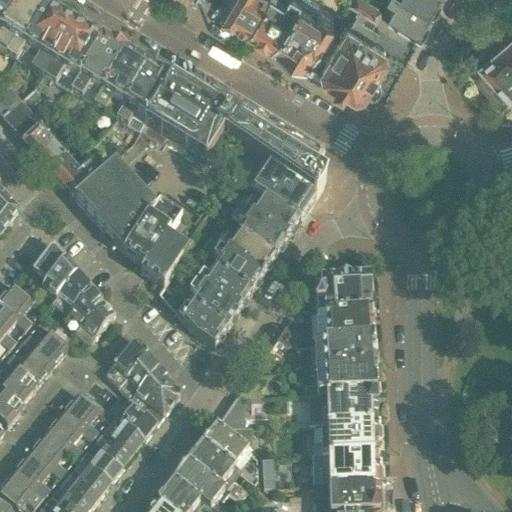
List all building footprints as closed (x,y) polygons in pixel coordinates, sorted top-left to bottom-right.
[(23,0),(0,38),(0,54),(17,65),(47,14),(40,9),(41,7),(40,2),(37,0),(23,0)] [(0,0),(0,38),(23,0),(0,0)] [(224,0),(220,7),(246,24),(260,0),(224,0)] [(260,0),(246,24),(271,39),(294,0),(260,0)] [(294,0),(271,39),(305,60),(332,15),(318,7),(321,1),(318,0),(294,0)] [(358,10),(354,18),(370,28),(383,9),(379,6),(368,0),(350,0),(348,4),(358,10)] [(433,10),(417,0),(382,0),(379,6),(383,9),(420,32),(426,30),(429,23),(428,18),(432,10),(433,10)] [(417,0),(433,10),(438,8),(441,1),(440,0),(417,0)] [(496,0),(490,13),(491,14),(505,28),(511,20),(511,11),(499,0),(496,0)] [(17,65),(43,81),(59,53),(67,51),(73,41),(65,36),(70,28),(61,22),(64,19),(62,16),(60,14),(58,13),(57,12),(55,11),(53,11),(50,11),(48,14),(47,14),(17,65)] [(339,41),(329,56),(330,56),(322,69),(323,76),(335,84),(333,87),(342,92),(344,89),(355,96),(362,94),(363,92),(370,97),(376,96),(381,88),(379,82),(372,78),(385,57),(384,50),(371,43),(378,32),(370,28),(354,18),(347,29),(346,28),(339,41)] [(70,98),(71,96),(103,46),(101,45),(103,43),(102,42),(100,40),(99,38),(97,37),(94,36),(92,35),(90,35),(87,38),(78,33),(77,27),(71,28),(70,28),(65,36),(73,41),(67,51),(59,53),(43,81),(70,98)] [(481,56),(478,58),(486,67),(473,79),(500,109),(511,98),(511,27),(496,43),(494,41),(488,41),(480,49),(480,55),(481,56)] [(71,96),(94,110),(126,60),(127,58),(126,52),(116,47),(111,48),(110,50),(103,46),(71,96)] [(94,110),(117,124),(149,74),(148,73),(148,68),(138,62),(133,65),(126,60),(94,110)] [(117,124),(140,139),(172,86),(171,81),(162,75),(156,76),(155,78),(149,74),(117,124)] [(162,152),(166,145),(185,157),(205,169),(207,166),(207,165),(223,141),(262,168),(315,203),(323,192),(326,183),(316,177),(323,166),(211,96),(211,97),(204,108),(172,87),(173,86),(172,86),(140,139),(141,138),(162,152)] [(0,101),(0,119),(3,123),(22,106),(10,92),(0,101)] [(34,94),(22,106),(3,123),(2,123),(21,144),(41,127),(28,113),(41,102),(34,94)] [(44,126),(55,138),(62,132),(51,120),(44,126)] [(22,146),(50,177),(67,162),(55,149),(61,144),(55,138),(44,126),(33,136),(22,146)] [(73,136),(65,144),(71,150),(79,142),(73,136)] [(50,177),(74,203),(96,182),(84,170),(78,174),(67,162),(50,177)] [(94,172),(100,179),(107,172),(101,165),(94,172)] [(96,226),(104,235),(108,230),(107,228),(115,221),(117,224),(132,210),(131,208),(143,198),(114,166),(107,172),(100,179),(96,182),(74,203),(76,205),(77,204),(85,213),(84,214),(85,216),(86,215),(94,224),(93,225),(95,227),(96,226)] [(246,192),(265,204),(299,227),(300,226),(315,204),(315,203),(262,168),(246,192)] [(0,239),(17,217),(17,211),(8,200),(0,192),(0,239)] [(219,199),(228,205),(287,245),(291,240),(291,239),(299,227),(265,204),(260,213),(243,202),(242,205),(223,193),(219,199)] [(123,258),(124,259),(155,211),(143,198),(131,208),(132,210),(117,224),(115,221),(107,228),(108,230),(104,235),(103,236),(104,237),(106,236),(114,245),(113,247),(116,251),(118,250),(123,255),(122,257),(123,258)] [(136,267),(145,273),(167,243),(181,220),(159,205),(155,211),(124,259),(126,260),(127,258),(137,265),(136,267)] [(247,231),(242,239),(276,261),(284,250),(287,245),(228,205),(226,208),(235,214),(231,220),(247,231)] [(221,239),(215,247),(264,280),(267,276),(266,275),(275,263),(276,263),(275,262),(276,261),(242,239),(236,248),(221,239)] [(167,243),(145,273),(141,279),(164,294),(188,257),(167,243)] [(223,267),(217,276),(251,299),(251,298),(259,286),(260,286),(264,280),(215,247),(214,249),(209,245),(203,254),(223,267)] [(32,292),(24,301),(33,308),(33,307),(34,308),(43,296),(40,294),(65,264),(55,253),(56,252),(55,252),(55,253),(51,252),(50,252),(32,276),(36,279),(28,289),(32,292)] [(78,279),(65,264),(40,294),(43,296),(55,305),(78,279)] [(202,278),(196,288),(239,317),(243,312),(242,311),(251,299),(217,276),(211,284),(202,278)] [(90,293),(78,279),(55,305),(51,310),(66,321),(90,293)] [(315,297),(317,325),(371,320),(371,319),(370,319),(369,303),(368,283),(350,284),(338,284),(338,285),(322,286),(323,297),(315,297)] [(185,306),(186,307),(227,335),(227,334),(235,322),(236,322),(239,317),(196,288),(192,285),(186,295),(190,298),(185,306)] [(0,304),(0,315),(16,328),(25,336),(32,328),(23,320),(33,308),(24,301),(11,291),(0,304)] [(101,306),(90,293),(66,321),(61,327),(75,338),(101,306)] [(113,320),(101,306),(75,338),(90,350),(96,343),(97,342),(113,322),(115,321),(113,320)] [(227,335),(186,307),(179,317),(186,323),(183,327),(196,342),(214,354),(219,347),(218,347),(226,335),(227,335)] [(0,348),(9,356),(16,347),(6,339),(16,328),(0,315),(0,348)] [(298,315),(291,326),(293,327),(303,326),(298,315)] [(317,325),(319,350),(372,345),(373,345),(372,345),(371,330),(371,320),(317,325)] [(304,341),(287,331),(287,330),(277,345),(287,352),(297,351),(304,341)] [(22,349),(31,356),(52,374),(68,353),(69,353),(47,337),(38,348),(28,341),(22,349)] [(307,350),(308,375),(374,371),(372,345),(319,350),(307,350)] [(105,381),(118,394),(147,359),(139,350),(139,349),(131,350),(105,381)] [(5,368),(14,376),(35,393),(52,374),(31,356),(21,368),(12,360),(5,368)] [(133,390),(138,395),(158,371),(147,359),(118,394),(127,403),(131,399),(128,397),(133,390)] [(129,406),(135,412),(142,420),(170,385),(158,371),(138,395),(134,399),(135,400),(129,406)] [(302,399),(314,399),(314,403),(377,399),(374,371),(308,375),(309,390),(302,391),(302,399)] [(0,396),(2,398),(22,415),(24,414),(21,411),(35,393),(14,376),(5,387),(0,382),(0,396)] [(254,380),(247,390),(259,398),(265,402),(272,392),(254,380)] [(170,385),(142,420),(155,433),(179,403),(179,395),(170,385)] [(259,398),(247,390),(237,404),(259,403),(259,398)] [(22,415),(2,398),(0,399),(0,428),(7,434),(22,415)] [(319,413),(320,431),(377,429),(376,412),(377,412),(377,399),(314,403),(315,413),(319,413)] [(78,400),(61,421),(82,437),(91,445),(98,436),(89,429),(98,417),(78,400)] [(120,424),(124,428),(144,448),(155,433),(142,420),(135,412),(129,406),(128,405),(122,411),(123,411),(125,414),(128,417),(121,423),(120,424)] [(222,426),(232,434),(245,434),(244,417),(244,405),(235,405),(221,426),(222,426)] [(61,421),(45,439),(66,456),(75,464),(82,456),(73,448),(82,437),(61,421)] [(144,448),(124,428),(120,433),(119,433),(116,431),(112,427),(103,437),(134,461),(144,448)] [(311,462),(313,462),(377,460),(377,450),(378,450),(378,429),(377,429),(320,431),(320,450),(311,451),(311,462)] [(216,433),(203,450),(234,475),(234,476),(253,491),(258,485),(258,478),(242,465),(248,457),(216,433)] [(244,435),(232,435),(232,438),(251,452),(252,434),(244,435)] [(103,453),(100,458),(122,475),(134,461),(103,437),(96,447),(103,453)] [(45,439),(30,459),(50,476),(60,483),(66,476),(57,468),(66,456),(45,439)] [(188,468),(188,469),(224,497),(224,498),(239,509),(247,499),(228,483),(234,476),(234,475),(203,450),(189,469),(188,468)] [(87,458),(80,466),(111,490),(122,475),(100,458),(95,464),(87,458)] [(30,459),(13,478),(34,495),(43,503),(50,495),(41,487),(50,476),(30,459)] [(316,473),(317,491),(380,489),(379,470),(377,470),(377,460),(313,462),(314,473),(316,473)] [(82,481),(77,487),(100,504),(111,490),(80,466),(74,474),(82,481)] [(174,487),(173,489),(199,508),(203,511),(220,511),(216,508),(224,498),(224,497),(188,469),(174,487)] [(34,495),(13,478),(0,494),(0,500),(14,511),(31,511),(25,506),(34,495)] [(69,480),(58,493),(81,511),(93,511),(100,504),(77,487),(69,480)] [(173,489),(156,510),(159,511),(196,511),(199,508),(173,489)] [(380,489),(317,491),(316,491),(317,511),(380,511),(380,507),(379,507),(379,490),(380,490),(380,489)] [(60,509),(57,511),(81,511),(58,493),(51,502),(60,509)]
